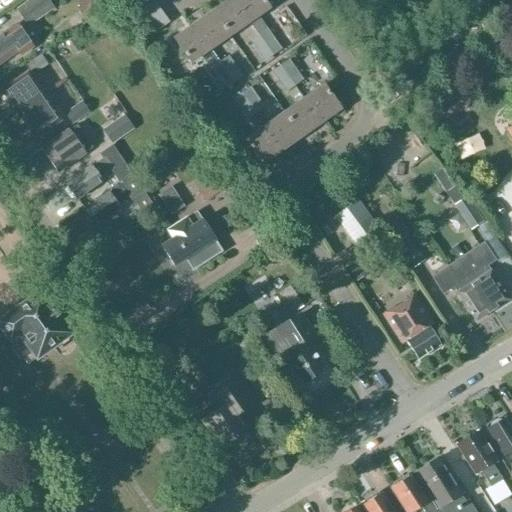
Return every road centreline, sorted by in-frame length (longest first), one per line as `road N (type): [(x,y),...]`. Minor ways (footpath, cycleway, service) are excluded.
road 1 (residential): [(422,411),(309,248),(290,205),(300,178),(362,119),(350,83),(294,0)]
road 2 (residential): [(242,511),(0,164)]
road 3 (residential): [(248,511),(422,411)]
